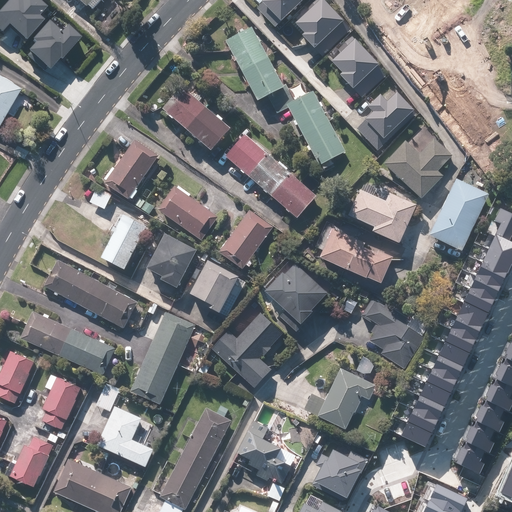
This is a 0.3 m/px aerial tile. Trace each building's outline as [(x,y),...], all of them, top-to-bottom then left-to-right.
[(0,40),(9,31),(27,49),(24,52),(48,75),(83,39),(67,23),(58,33),(49,24),(52,21),(46,15),(52,9),(42,0),(6,0),(0,6),(0,40)] [(76,0),(87,9),(94,0),(76,0)] [(275,30),(306,0),(263,0),(255,8),(275,30)] [(320,0),(317,0),(293,25),(300,32),(297,36),(312,52),(343,22),(320,0)] [(252,28),(225,42),(256,103),(284,89),(252,28)] [(353,42),(331,64),(341,75),(338,78),(352,92),(378,67),(353,42)] [(461,128),(490,104),(485,97),(480,102),(452,67),(428,86),(433,93),(430,95),(437,104),(440,101),(461,128)] [(0,126),(20,91),(0,80),(0,126)] [(190,95),(182,87),(162,109),(209,153),(229,130),(199,103),(201,100),(193,93),(190,95)] [(286,96),(270,104),(279,121),(290,115),(318,167),(345,152),(312,93),(291,104),(286,96)] [(380,97),(366,109),(372,116),(357,130),(376,152),(417,116),(397,94),(386,103),(380,97)] [(245,137),(225,160),(296,220),(315,198),(245,137)] [(437,172),(452,156),(433,139),(423,151),(408,137),(382,165),(421,201),(443,178),(437,172)] [(159,157),(135,140),(104,185),(128,202),(159,157)] [(489,196),(455,180),(428,237),(461,253),(489,196)] [(398,245),(415,207),(363,184),(346,222),(398,245)] [(218,218),(174,187),(157,211),(202,242),(218,218)] [(112,195),(96,188),(89,204),(105,212),(112,195)] [(154,208),(141,198),(135,206),(148,216),(154,208)] [(500,222),(495,234),(508,241),(511,232),(511,216),(511,214),(511,212),(501,207),(495,219),(500,222)] [(217,252),(241,270),(244,266),(248,269),(253,263),(249,260),(274,229),(250,210),(217,252)] [(117,225),(113,222),(108,232),(112,235),(99,261),(124,273),(147,228),(122,216),(117,225)] [(312,229),(301,219),(287,234),(298,244),(312,229)] [(332,226),(318,259),(380,286),(395,253),(332,226)] [(511,258),(511,242),(508,241),(495,234),(488,248),(511,258)] [(164,235),(146,270),(162,278),(160,282),(176,290),(196,252),(164,235)] [(507,272),(511,261),(511,258),(488,248),(482,261),(507,272)] [(245,282),(207,261),(188,296),(226,317),(245,282)] [(501,286),(507,272),(482,261),(476,274),(501,286)] [(138,304),(58,262),(44,289),(123,331),(138,304)] [(280,317),(297,333),(314,315),(311,312),(327,295),(291,262),(263,292),(285,312),(280,317)] [(495,299),(501,286),(476,274),(470,287),(495,299)] [(488,312),(495,299),(470,287),(464,301),(488,312)] [(410,320),(372,298),(362,316),(379,326),(369,343),(383,351),(380,356),(405,370),(423,338),(405,328),(410,320)] [(482,325),(488,312),(464,301),(457,314),(482,325)] [(72,330),(74,326),(61,320),(59,324),(32,312),(20,340),(102,378),(115,349),(110,347),(112,342),(92,333),(90,338),(72,330)] [(196,326),(165,312),(131,390),(162,404),(196,326)] [(237,338),(228,330),(211,349),(253,389),(271,370),(260,360),(283,335),(260,313),(237,338)] [(476,339),(482,325),(457,314),(451,327),(476,339)] [(470,352),(476,339),(451,327),(445,340),(470,352)] [(463,365),(470,352),(445,340),(439,354),(463,365)] [(0,399),(19,408),(29,385),(26,384),(35,362),(10,351),(0,373),(0,399)] [(457,378),(463,365),(439,354),(432,367),(457,378)] [(511,385),(511,360),(504,356),(494,377),(511,385)] [(361,360),(355,371),(368,378),(374,366),(361,360)] [(451,392),(457,378),(432,367),(426,380),(451,392)] [(311,394),(303,411),(345,431),(361,398),(369,402),(376,386),(341,369),(326,401),(311,394)] [(81,389),(51,375),(44,389),(51,392),(42,410),(46,412),(42,422),(62,431),(81,389)] [(508,410),(511,402),(511,385),(494,377),(484,399),(508,410)] [(445,405),(451,392),(426,380),(420,394),(445,405)] [(119,395),(101,386),(82,425),(100,434),(95,445),(144,469),(153,450),(132,440),(141,421),(113,407),(119,395)] [(439,418),(445,405),(420,394),(414,407),(439,418)] [(498,431),(508,410),(484,399),(474,420),(498,431)] [(216,414),(205,408),(159,497),(165,500),(159,511),(182,511),(183,510),(187,511),(233,423),(224,418),(228,410),(220,406),(216,414)] [(432,432),(439,418),(414,407),(408,420),(432,432)] [(0,439),(9,421),(0,416),(0,439)] [(426,445),(432,432),(408,420),(401,433),(426,445)] [(489,452),(498,431),(474,420),(464,441),(489,452)] [(268,430),(253,422),(236,455),(248,461),(244,468),(255,474),(254,476),(266,482),(267,479),(281,486),(291,467),(277,459),(281,450),(262,440),(268,430)] [(54,446),(34,437),(29,447),(25,446),(11,477),(34,488),(54,446)] [(479,473),(489,452),(464,441),(454,462),(479,473)] [(320,454),(314,465),(320,469),(312,483),(346,501),(367,460),(352,452),(348,459),(333,451),(328,459),(320,454)] [(67,460),(53,493),(96,511),(120,511),(131,488),(67,460)] [(511,467),(501,495),(511,499),(511,467)] [(420,511),(461,511),(470,495),(436,479),(420,511)] [(304,504),(300,511),(342,511),(313,497),(309,506),(304,504)] [(372,511),(395,511),(377,503),(372,511)]
